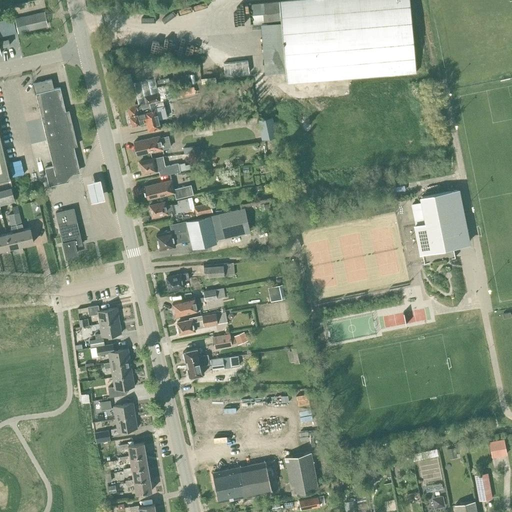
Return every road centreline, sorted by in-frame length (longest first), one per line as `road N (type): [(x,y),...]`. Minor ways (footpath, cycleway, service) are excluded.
road 1 (tertiary): [(194,511),(138,276)]
road 2 (tertiary): [(138,276),(84,49)]
road 3 (residential): [(0,287),(67,289),(138,276)]
